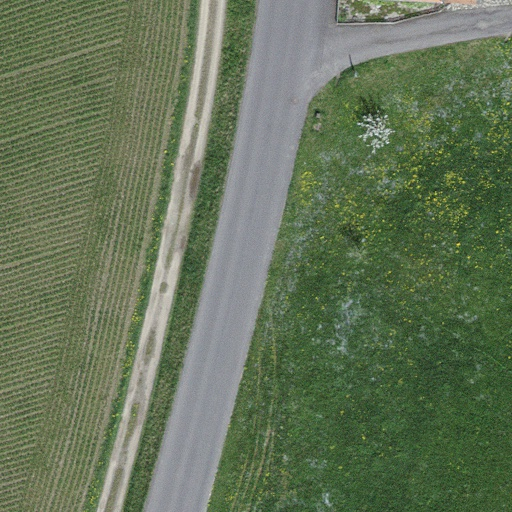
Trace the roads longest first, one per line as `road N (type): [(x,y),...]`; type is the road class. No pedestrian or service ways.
road 1 (residential): [(294,0),(242,274),(179,511)]
road 2 (track): [(212,0),(181,203),(107,511)]
road 3 (track): [(288,50),(511,18)]
